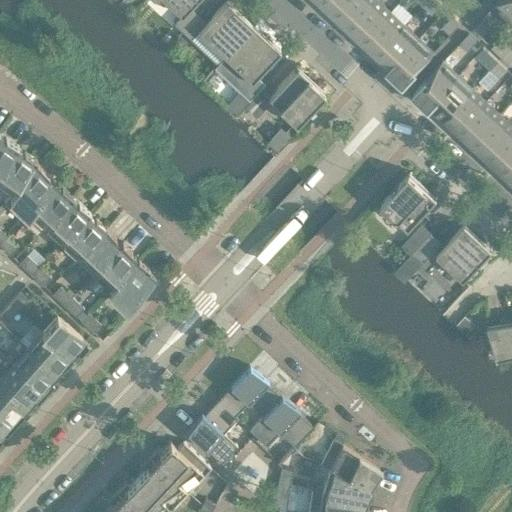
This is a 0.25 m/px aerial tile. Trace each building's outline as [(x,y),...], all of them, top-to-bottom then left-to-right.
[(173,22),(182,30),(197,13),(189,6),(193,0),(165,0),(181,14),(173,22)] [(198,30),(224,54),(253,24),(252,23),(249,26),(234,12),(237,9),(227,0),(224,0),(205,21),(197,13),(182,30),(190,38),(198,30)] [(321,0),(320,1),(334,14),(347,0),(321,0)] [(347,0),(334,14),(348,27),(373,0),(347,0)] [(373,0),(348,27),(362,40),(391,10),(379,0),(373,0)] [(433,0),(426,0),(422,4),(432,13),(439,5),(433,0)] [(511,0),(498,0),(495,4),(510,18),(511,15),(511,0)] [(362,40),(376,53),(405,23),(391,10),(362,40)] [(442,26),(450,33),(459,23),(451,16),(442,26)] [(472,28),(480,35),(489,26),(481,18),(472,28)] [(388,67),(389,68),(419,37),(405,23),(376,53),(389,66),(388,67)] [(253,24),(224,54),(251,79),(280,49),(269,39),(266,41),(251,27),(254,25),(253,24)] [(459,42),(467,50),(476,40),(468,33),(459,42)] [(419,37),(389,68),(389,69),(391,67),(396,72),(394,74),(404,82),(433,50),(419,37)] [(492,46),(501,55),(509,47),(499,38),(492,46)] [(511,49),(509,47),(501,55),(511,64),(511,62),(511,49)] [(480,59),(489,68),(497,59),(488,50),(480,59)] [(497,59),(489,68),(499,77),(507,68),(497,59)] [(428,105),(458,73),(443,60),(413,91),(422,100),(424,98),(429,103),(428,105)] [(296,69),(298,66),(296,65),(268,95),(295,121),(324,90),(313,80),(310,83),(296,69)] [(431,104),(444,117),(472,86),(458,73),(428,105),(429,106),(431,104)] [(444,117),(458,130),(486,100),(472,86),(444,117)] [(248,103),(256,114),(270,103),(261,92),(248,103)] [(458,130),(472,143),(500,113),(486,100),(458,130)] [(472,143),(486,156),(511,127),(511,123),(500,113),(472,143)] [(511,127),(486,156),(500,169),(511,156),(511,127)] [(0,167),(17,144),(5,137),(5,138),(0,135),(0,167)] [(0,167),(0,185),(10,193),(35,157),(24,151),(23,151),(17,147),(18,145),(17,144),(0,167)] [(511,156),(500,169),(511,180),(511,156)] [(3,201),(20,217),(54,181),(48,174),(36,160),(37,158),(35,157),(10,193),(3,201)] [(410,171),(394,188),(381,201),(409,227),(437,196),(436,195),(433,198),(418,184),(421,181),(410,171)] [(26,211),(42,226),(72,194),(61,186),(61,187),(54,181),(20,217),(21,217),(26,211)] [(42,226),(59,242),(89,210),(78,201),(77,202),(71,197),(73,195),(72,194),(42,226)] [(59,242),(76,258),(106,226),(95,217),(94,218),(88,212),(90,211),(89,210),(59,242)] [(464,226),(467,224),(465,222),(437,253),(464,279),(493,248),(482,238),(479,240),(464,226)] [(421,223),(401,244),(411,253),(413,251),(430,232),(421,223)] [(76,258),(92,273),(122,241),(120,242),(114,237),(115,236),(106,226),(76,258)] [(413,251),(424,261),(441,242),(430,232),(413,251)] [(5,233),(0,238),(0,244),(9,253),(17,245),(5,233)] [(92,273),(109,288),(138,258),(137,257),(137,258),(131,252),(132,252),(122,241),(92,273)] [(18,262),(30,273),(38,264),(26,253),(18,262)] [(138,258),(109,288),(126,305),(155,274),(148,268),(149,266),(138,258)] [(38,264),(30,273),(42,284),(50,276),(38,264)] [(51,293),(63,304),(71,296),(59,284),(51,293)] [(19,289),(8,301),(17,308),(27,297),(19,289)] [(71,296),(63,304),(75,315),(83,307),(71,296)] [(17,308),(8,301),(0,310),(0,314),(7,320),(17,308)] [(80,320),(92,331),(100,323),(88,311),(80,320)] [(56,313),(41,330),(71,356),(72,355),(71,355),(77,349),(79,351),(88,341),(56,313)] [(465,314),(457,324),(466,333),(475,323),(465,314)] [(497,357),(511,353),(511,319),(488,323),(497,357)] [(41,330),(27,346),(56,372),(62,365),(63,366),(71,356),(41,330)] [(27,346),(13,362),(45,390),(53,380),(51,378),(56,372),(27,346)] [(13,362),(0,376),(0,379),(28,404),(34,397),(36,400),(45,390),(13,362)] [(247,400),(261,414),(262,414),(280,395),(248,364),(218,397),(235,413),(247,400)] [(0,379),(0,408),(14,421),(23,411),(22,411),(28,404),(0,379)] [(262,414),(261,414),(248,428),(266,444),(279,430),(294,444),(303,436),(313,425),(280,395),(262,414)] [(237,416),(235,413),(218,397),(187,430),(221,462),(237,444),(223,431),(237,416)] [(0,408),(0,437),(1,437),(0,436),(5,430),(6,431),(14,421),(0,408)] [(337,432),(334,437),(341,442),(343,436),(337,432)] [(320,462),(328,466),(369,482),(378,464),(341,442),(334,437),(320,462)] [(153,449),(148,454),(187,490),(210,465),(183,440),(176,446),(169,440),(157,453),(153,449)] [(147,463),(136,476),(170,508),(187,490),(148,454),(143,459),(147,463)] [(280,466),(277,480),(288,482),(291,469),(280,466)] [(328,466),(321,489),(363,500),(369,482),(328,466)] [(120,484),(115,489),(140,511),(166,511),(170,508),(136,476),(125,488),(120,484)] [(288,482),(277,480),(274,494),(285,496),(288,482)] [(311,487),(307,511),(361,511),(363,500),(321,489),(311,487)] [(115,498),(101,511),(140,511),(115,489),(110,494),(115,498)] [(197,510),(199,511),(209,511),(215,502),(205,497),(197,510)]
